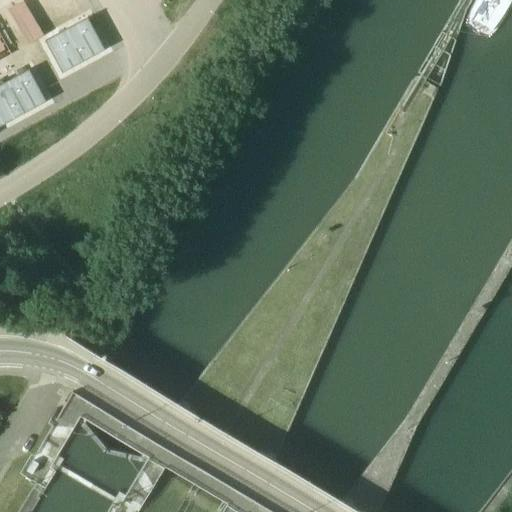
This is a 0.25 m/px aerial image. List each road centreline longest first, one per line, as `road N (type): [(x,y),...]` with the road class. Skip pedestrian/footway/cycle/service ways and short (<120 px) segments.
road 1 (unclassified): [(0,195),(115,115),(157,73),(203,0)]
road 2 (tertiary): [(316,511),(100,385)]
